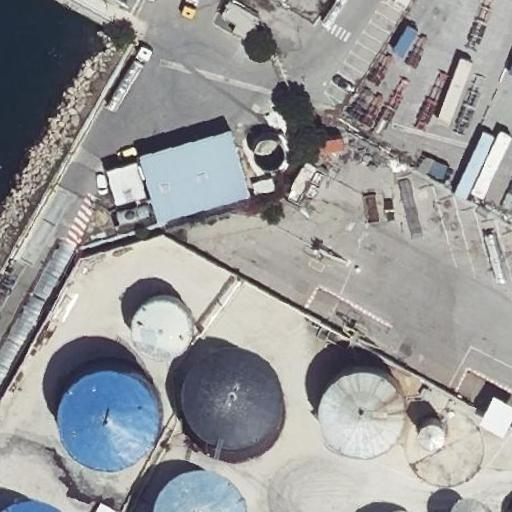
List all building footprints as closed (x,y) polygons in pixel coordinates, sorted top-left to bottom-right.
[(261,20),(230,3),(221,18),(238,25),(235,36),(249,43),(261,20)] [(232,134),(141,160),(159,221),(249,195),(232,134)] [(147,341),(155,346),(165,348),(174,348),(183,344),(190,337),(195,329),(197,319),(195,309),(190,301),(183,294),(174,290),(164,290),(154,292),(146,298),(141,306),(138,315),(138,324),(141,333),(147,341)] [(150,443),(158,432),(162,423),(163,408),(162,394),(156,381),(146,370),(135,362),(123,358),(109,357),(95,360),(82,367),(72,376),(65,389),(61,403),(62,417),(66,431),(74,443),(85,452),(98,458),(112,460),(126,458),(139,452),(150,443)] [(209,444),(222,451),(237,453),(252,451),(265,445),(277,433),(284,418),(286,401),(282,385),(272,371),(258,362),(242,358),(226,359),(210,366),(200,376),(193,390),(190,404),(192,419),(199,433),(209,444)] [(251,511),(249,504),(241,492),(229,483),(215,478),(200,479),(186,484),(174,494),(168,504),(165,511),(251,511)]
